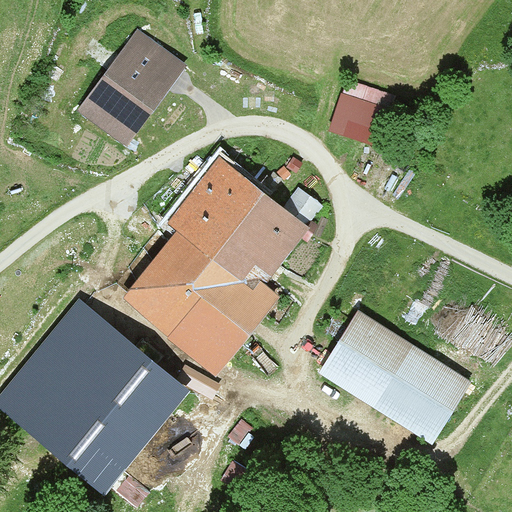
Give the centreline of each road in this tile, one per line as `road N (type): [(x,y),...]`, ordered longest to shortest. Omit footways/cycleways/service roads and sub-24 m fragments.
road 1 (track): [(365,206),(297,340),(306,408),(379,439),(449,449),(511,380)]
road 2 (track): [(365,206),(297,137),(229,125),(65,210),(0,266)]
road 3 (track): [(511,278),(365,206)]
